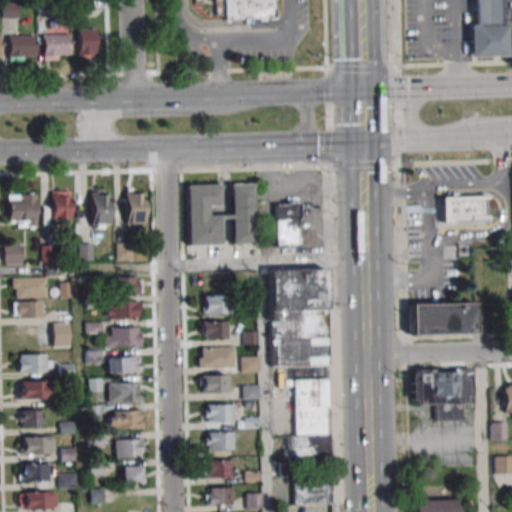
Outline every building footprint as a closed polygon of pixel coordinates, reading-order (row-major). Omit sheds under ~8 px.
[(222,0),(223,20),(274,17),(272,0),(222,0)] [(511,0),(473,0),(474,25),(469,25),(470,57),(505,56),(505,50),(511,49),(511,0)] [(16,2),(1,2),(1,18),(16,18),(16,2)] [(95,58),(95,29),(76,29),(76,58),(95,58)] [(41,59),(69,59),(69,34),(41,34),(41,59)] [(33,35),(7,35),(7,59),(33,59),(33,35)] [(252,245),(251,183),(229,183),(229,213),(219,214),(218,184),(185,184),(186,246),(219,245),(219,220),(230,219),(230,245),(252,245)] [(109,190),(89,190),(89,227),(109,227),(109,190)] [(69,220),(69,191),(49,191),(49,220),(69,220)] [(123,224),(144,224),(144,193),(123,193),(123,224)] [(35,194),(5,194),(5,226),(35,226),(35,194)] [(489,222),(489,216),(486,216),(485,197),(485,194),(480,194),(480,197),(455,197),(454,195),(450,195),(450,197),(441,198),(441,224),(489,222)] [(273,248),(298,248),(298,202),(273,202),(273,248)] [(91,260),(91,244),(76,244),(77,260),(91,260)] [(131,258),(131,244),(115,244),(115,258),(131,258)] [(21,264),(21,245),(2,245),(2,264),(21,264)] [(268,366),(326,366),(325,268),(267,269),(268,366)] [(45,297),(45,277),(10,277),(10,297),(45,297)] [(139,277),(114,277),(114,294),(139,294),(139,277)] [(202,314),(226,314),(226,296),(202,296),(202,314)] [(41,301),(11,301),(11,318),(41,318),(41,301)] [(139,301),(104,301),(104,319),(139,319),(139,301)] [(408,335),(473,335),(473,302),(408,303),(408,335)] [(200,321),(200,339),(227,339),(227,321),(200,321)] [(140,346),(140,327),(104,327),(104,346),(140,346)] [(233,347),(197,347),(197,368),(233,368),(233,347)] [(99,363),(99,350),(84,350),(84,363),(99,363)] [(17,372),(49,372),(49,354),(17,354),(17,372)] [(140,356),(106,356),(106,373),(140,373),(140,356)] [(257,372),(257,356),(238,356),(238,372),(257,372)] [(471,368),(409,369),(409,404),(433,404),(433,421),(461,421),(460,404),(471,404),(471,368)] [(200,392),(229,392),(229,374),(200,374),(200,392)] [(329,455),(328,378),(291,379),(292,432),(283,432),(284,456),(329,455)] [(18,399),(48,399),(48,381),(18,381),(18,399)] [(139,382),(106,382),(106,401),(139,401),(139,382)] [(232,404),(202,404),(202,422),(232,422),(232,404)] [(19,427),(41,427),(41,409),(19,409),(19,427)] [(141,410),(106,410),(106,428),(141,428),(141,410)] [(489,421),(489,440),(506,440),(506,421),(489,421)] [(232,449),(232,432),(203,432),(203,449),(232,449)] [(51,436),(20,436),(20,453),(51,453),(51,436)] [(113,456),(142,456),(142,438),(113,438),(113,456)] [(205,460),(205,477),(229,477),(229,460),(205,460)] [(49,464),(18,464),(18,480),(49,480),(49,464)] [(143,484),(143,466),(120,466),(120,484),(143,484)] [(74,487),(74,473),(57,473),(57,487),(74,487)] [(330,504),(330,477),(291,477),(291,504),(330,504)] [(206,505),(230,505),(230,488),(206,488),(206,505)] [(89,490),(89,502),(101,502),(101,490),(89,490)] [(52,492),(18,492),(18,509),(52,509),(52,492)] [(261,493),(244,493),(244,509),(261,509),(261,493)] [(455,511),(455,499),(411,499),(411,511),(455,511)]
